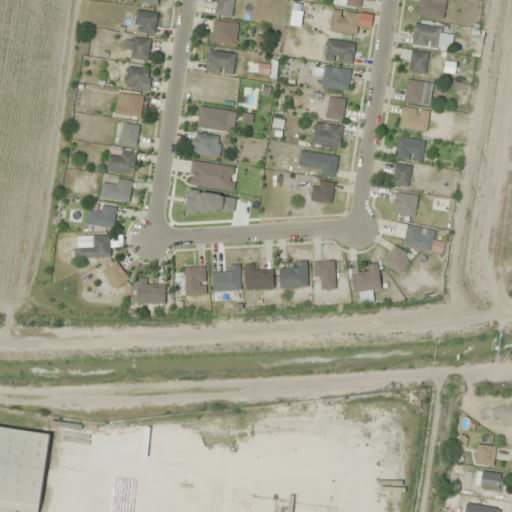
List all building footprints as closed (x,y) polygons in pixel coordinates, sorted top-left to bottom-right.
[(233,0),(215,0),(214,15),(231,17),(233,0)] [(417,0),(416,14),(443,18),(445,0),(417,0)] [(359,13),(331,9),(329,30),(356,34),(359,13)] [(154,34),(157,13),(136,11),(134,31),(154,34)] [(229,23),(213,21),(210,42),(227,44),(229,23)] [(450,50),(452,34),(441,33),(442,26),(414,22),(411,45),(450,50)] [(124,59),(149,59),(149,38),(124,38),(124,59)] [(325,61),(352,64),(354,43),(327,40),(325,61)] [(428,54),(412,50),(407,71),(423,75),(428,54)] [(234,73),(234,52),(207,52),(207,73),(234,73)] [(315,66),(314,75),(321,76),(320,87),(347,91),(350,70),(315,66)] [(124,87),(148,91),(151,71),(128,67),(124,87)] [(433,84),(407,80),(403,101),(429,105),(433,84)] [(144,98),(117,92),(113,113),(139,118),(144,98)] [(326,119),(342,121),(344,99),(328,97),(326,119)] [(399,129),(426,131),(428,110),(401,107),(399,129)] [(229,131),(231,111),(199,108),(197,128),(229,131)] [(338,148),(342,127),(315,122),(311,143),(338,148)] [(138,125),(121,123),(119,145),(136,146),(138,125)] [(221,136),(192,134),(190,155),(219,157),(221,136)] [(421,162),(425,142),(398,137),(394,157),(421,162)] [(108,158),(106,170),(132,175),(136,153),(118,150),(116,159),(108,158)] [(335,177),(338,156),(317,153),(314,174),(335,177)] [(188,185),(232,192),(236,168),(192,161),(188,185)] [(391,185),(408,187),(410,166),(393,164),(391,185)] [(100,198),(128,202),(131,182),(113,179),(112,187),(102,185),(100,198)] [(310,201),(331,203),(333,183),(312,181),(310,201)] [(413,217),(417,196),(397,193),(393,213),(413,217)] [(86,226),(113,228),(115,207),(97,206),(97,208),(88,207),(86,226)] [(403,246),(441,255),(444,243),(433,241),(435,231),(407,225),(403,246)] [(77,236),(77,258),(109,258),(109,236),(77,236)] [(412,257),(394,246),(383,264),(401,275),(412,257)] [(320,281),(320,289),(334,289),(334,261),(314,261),(314,281),(320,281)] [(102,272),(115,290),(129,279),(116,262),(102,272)] [(296,262),(296,269),(279,269),(279,288),(306,288),(306,262),(296,262)] [(377,264),(367,265),(368,272),(358,273),(357,262),(349,263),(353,295),(358,294),(359,303),(373,302),(371,291),(380,290),(377,264)] [(254,272),(254,265),(245,265),(245,289),(273,289),(273,272),(254,272)] [(240,291),(240,266),(221,266),(221,272),(212,272),(212,291),(240,291)] [(184,295),(206,295),(206,267),(184,267),(184,295)] [(164,305),(164,287),(148,287),(148,279),(136,279),(135,304),(164,305)] [(49,432),(0,425),(0,506),(38,511),(49,432)] [(492,466),(496,447),(477,444),(474,462),(492,466)] [(473,486),(500,492),(503,476),(477,470),(473,486)]
